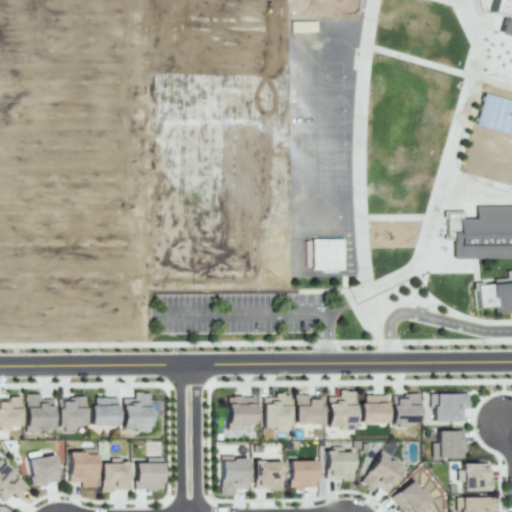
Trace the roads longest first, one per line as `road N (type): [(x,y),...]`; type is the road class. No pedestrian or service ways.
road 1 (tertiary): [(511,359),(0,365)]
road 2 (residential): [(191,511),(192,362)]
road 3 (residential): [(175,363),(175,511)]
